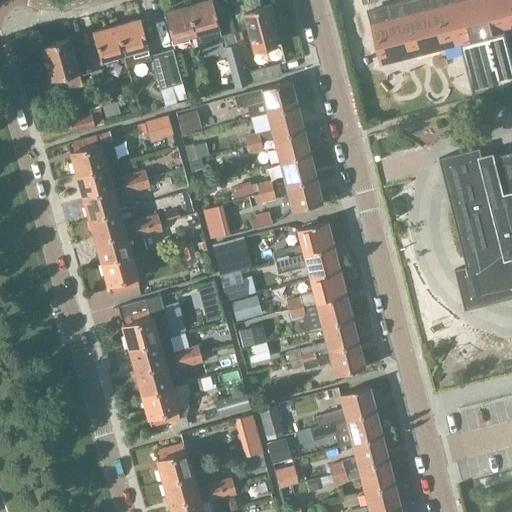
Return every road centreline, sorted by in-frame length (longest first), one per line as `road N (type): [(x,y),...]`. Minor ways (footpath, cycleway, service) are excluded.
road 1 (unclassified): [(314,0),(445,511)]
road 2 (residential): [(125,511),(0,64)]
